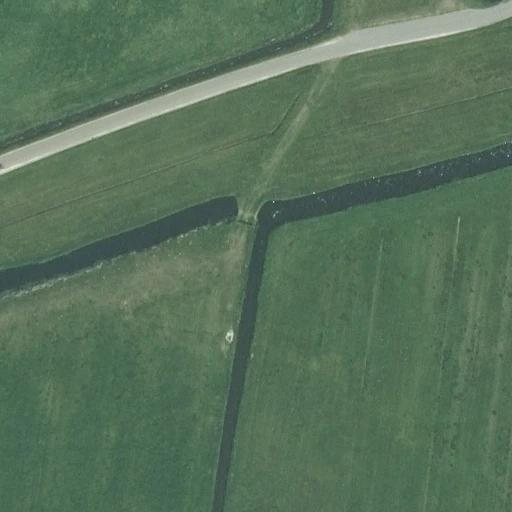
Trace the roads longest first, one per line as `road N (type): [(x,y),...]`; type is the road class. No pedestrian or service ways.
road 1 (unclassified): [(0,163),(205,88),(511,5)]
road 2 (track): [(334,49),(329,86),(249,221)]
